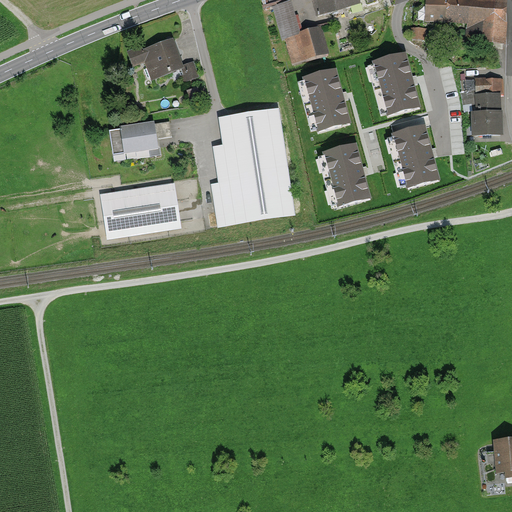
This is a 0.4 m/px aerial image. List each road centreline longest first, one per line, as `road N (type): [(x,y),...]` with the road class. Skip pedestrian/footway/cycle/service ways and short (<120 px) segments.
road 1 (unclassified): [(0,302),(511,211)]
road 2 (track): [(35,296),(70,511)]
road 3 (secondary): [(0,75),(183,0)]
